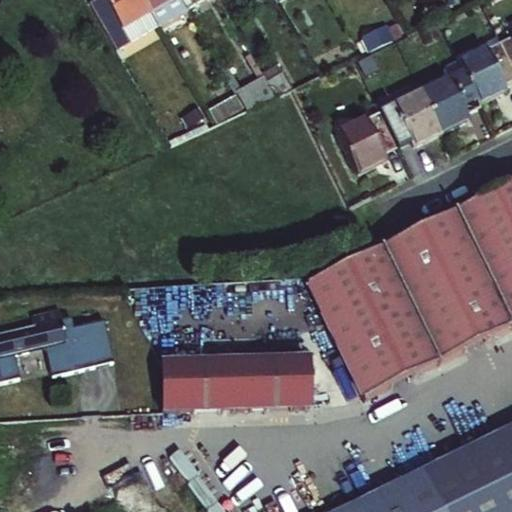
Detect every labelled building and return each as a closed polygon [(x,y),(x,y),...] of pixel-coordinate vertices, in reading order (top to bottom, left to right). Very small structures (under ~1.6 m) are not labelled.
[(163,28),(146,0),(109,0),(110,1),(96,10),(121,52),(163,28)] [(190,12),(183,0),(146,0),(163,28),(190,12)] [(183,0),(190,12),(209,0),(183,0)] [(511,40),(503,45),(511,63),(511,40)] [(492,102),(511,92),(511,63),(503,45),(459,67),(476,104),(490,97),(492,102)] [(445,81),(421,93),(439,135),(468,122),(466,117),(479,110),(476,104),(459,67),(455,62),(447,66),(443,76),(445,81)] [(267,77),(269,80),(280,98),(295,89),(283,68),(267,77)] [(269,80),(239,97),(247,111),(250,115),(281,100),(280,98),(269,80)] [(421,93),(379,113),(396,149),(408,144),(410,149),(439,135),(421,93)] [(220,126),(247,111),(239,97),(213,112),(220,126)] [(396,149),(379,113),(339,133),(359,175),(387,161),(385,155),(396,149)] [(511,193),(458,218),(511,328),(511,193)] [(511,334),(511,328),(458,218),(385,252),(441,369),(511,334)] [(385,252),(310,288),(366,405),(441,369),(385,252)] [(41,329),(0,337),(0,386),(23,382),(18,357),(63,348),(69,377),(130,365),(121,324),(79,332),(77,320),(73,321),(71,316),(65,317),(64,313),(39,318),(41,329)] [(309,360),(167,365),(168,414),(311,409),(309,360)] [(511,511),(511,432),(429,474),(448,511),(511,511)] [(448,511),(429,474),(353,511),(448,511)]
